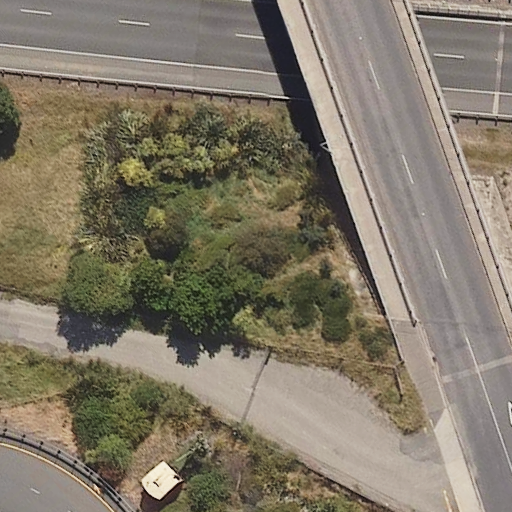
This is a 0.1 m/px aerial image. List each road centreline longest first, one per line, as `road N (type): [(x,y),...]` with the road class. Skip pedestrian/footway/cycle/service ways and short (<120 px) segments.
road 1 (motorway): [(511,57),(0,7)]
road 2 (tertiary): [(349,0),(511,471)]
